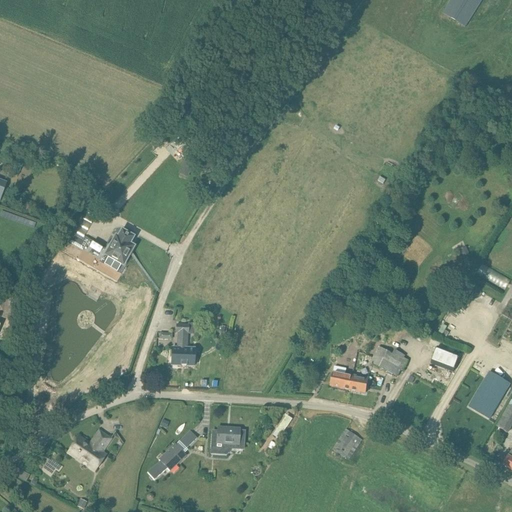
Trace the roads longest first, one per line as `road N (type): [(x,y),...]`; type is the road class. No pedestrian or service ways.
road 1 (unclassified): [(511,478),(343,401),(129,398),(0,466)]
road 2 (track): [(363,0),(186,235),(129,398)]
